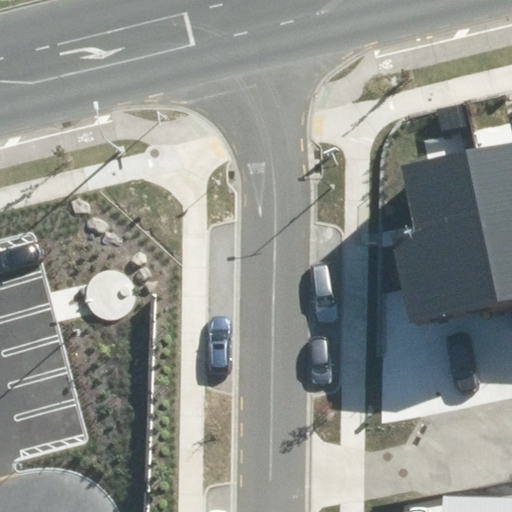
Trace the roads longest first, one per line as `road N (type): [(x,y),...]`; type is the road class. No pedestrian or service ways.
road 1 (residential): [(270,495),(263,127),(240,20)]
road 2 (unclassified): [(0,83),(240,20)]
road 3 (residential): [(270,495),(511,440)]
